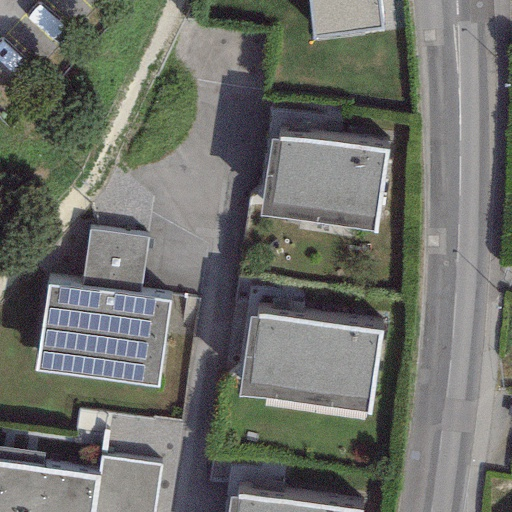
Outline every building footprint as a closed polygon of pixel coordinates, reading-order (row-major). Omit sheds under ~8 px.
[(379,0),(308,0),(314,41),(383,32),(379,0)] [(387,147),(270,135),(261,221),(378,233),(387,147)] [(147,239),(85,233),(80,289),(43,285),(34,373),(156,385),(164,305),(140,303),(147,239)] [(382,334),(249,316),(237,398),(371,416),(382,334)] [(96,476),(0,462),(0,511),(146,511),(153,469),(98,462),(96,476)] [(357,511),(358,510),(231,494),(229,511),(357,511)]
